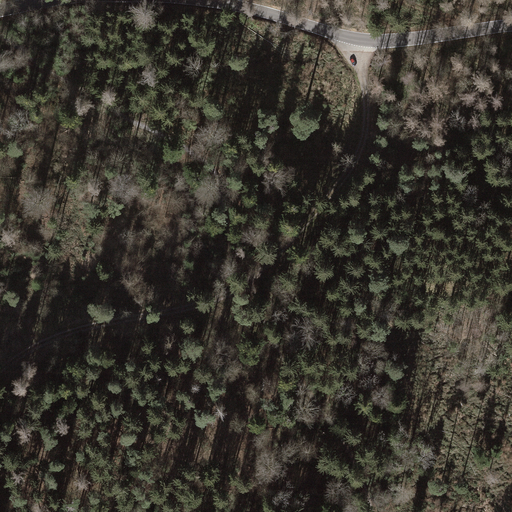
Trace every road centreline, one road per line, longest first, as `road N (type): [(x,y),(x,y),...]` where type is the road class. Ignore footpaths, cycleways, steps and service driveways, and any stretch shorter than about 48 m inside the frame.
road 1 (track): [(257,274),(234,237),(211,164),(0,34)]
road 2 (residential): [(186,0),(358,39),(511,23)]
road 3 (track): [(358,39),(367,121),(360,155),(257,274)]
road 4 (track): [(250,282),(223,297),(53,337),(0,369)]
